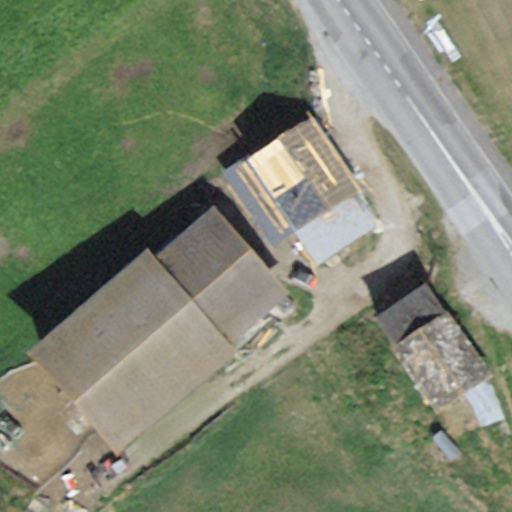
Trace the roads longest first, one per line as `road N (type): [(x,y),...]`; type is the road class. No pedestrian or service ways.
road 1 (track): [(145,446),(305,334),(390,249),(388,201),(348,114),(351,72),(373,51)]
road 2 (secondary): [(338,0),(472,190)]
